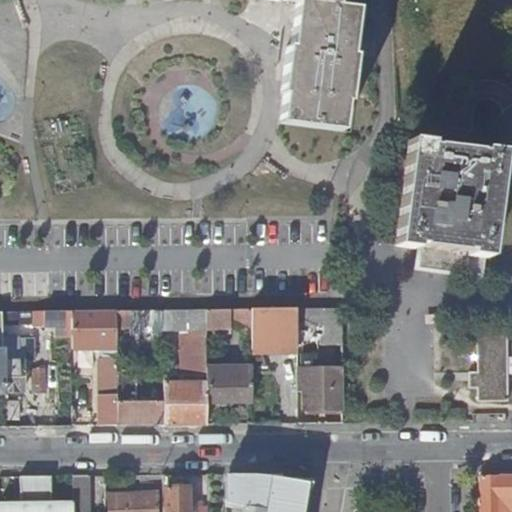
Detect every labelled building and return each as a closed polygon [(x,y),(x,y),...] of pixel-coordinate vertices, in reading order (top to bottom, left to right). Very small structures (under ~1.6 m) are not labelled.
[(296,0),(291,46),(288,45),(282,92),(283,92),(280,122),(351,131),(359,72),(353,72),(355,56),(351,55),(357,9),(337,6),(337,0),(296,0)] [(429,142),(409,139),(396,247),(416,249),(416,247),(421,248),(418,272),(460,277),(462,253),(467,254),(467,257),(490,259),(503,151),(482,148),(482,152),(476,151),(476,149),(443,145),(435,144),(435,146),(429,145),(429,142)] [(336,161),(326,163),(328,174),(338,172),(336,161)] [(296,307),(251,308),(251,327),(251,348),(296,348),(296,327),(296,307)] [(341,327),(340,307),(329,307),(296,307),(296,327),(341,327)] [(251,327),(251,308),(206,309),(206,321),(230,321),(230,327),(251,327)] [(162,324),(162,309),(117,310),(117,327),(117,328),(162,328),(162,324)] [(186,320),(186,309),(162,309),(162,324),(184,324),(184,320),(186,320)] [(206,321),(206,309),(186,309),(186,320),(192,320),(192,326),(196,326),(196,330),(189,330),(190,375),(190,382),(164,382),(164,424),(206,424),(205,330),(206,331),(206,321)] [(72,327),(72,310),(39,311),(39,323),(40,326),(54,326),(55,337),(72,336),(72,327)] [(77,327),(117,327),(117,310),(72,310),(72,327),(77,327)] [(26,323),(26,311),(2,311),(2,323),(26,323)] [(39,323),(39,311),(26,311),(26,323),(39,323)] [(117,328),(117,327),(77,327),(77,347),(117,346),(117,328)] [(507,330),(477,330),(477,370),(477,387),(477,400),(507,400),(507,374),(507,356),(507,330)] [(33,339),(3,339),(3,350),(3,391),(24,390),(24,362),(34,362),(33,339)] [(118,401),(117,356),(99,357),(100,425),(118,425),(118,401)] [(252,401),(252,368),(207,368),(207,401),(252,401)] [(342,408),(342,368),(297,368),(297,374),(298,374),(299,380),(297,379),(297,390),(302,390),(302,409),(342,408)] [(45,369),(31,370),(32,392),(46,391),(45,369)] [(477,387),(477,370),(469,370),(468,387),(477,387)] [(158,424),(159,401),(118,401),(118,425),(158,424)] [(243,483),(224,484),(224,511),(304,511),(309,479),(280,474),(256,474),(243,483)] [(511,511),(511,475),(481,476),(481,511),(511,511)] [(52,476),(14,476),(15,503),(0,502),(0,511),(73,511),(73,503),(52,502),(52,476)] [(91,477),(75,477),(76,505),(91,504),(91,477)] [(166,487),(166,511),(189,511),(189,486),(166,487)] [(159,511),(159,493),(110,494),(109,511),(159,511)]
